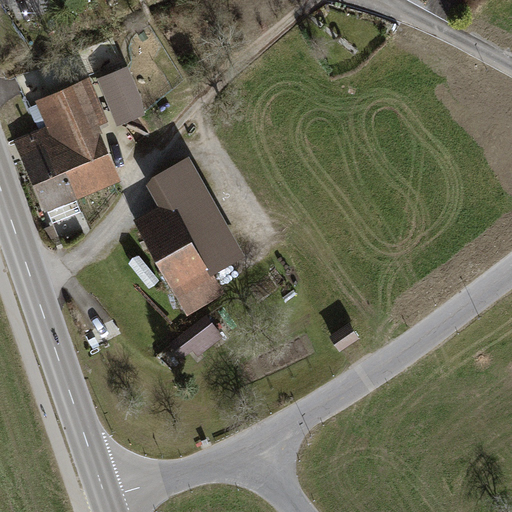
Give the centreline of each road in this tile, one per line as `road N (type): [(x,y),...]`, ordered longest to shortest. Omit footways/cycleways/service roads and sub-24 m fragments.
road 1 (track): [(36,291),(98,237),(205,97),(315,0)]
road 2 (secondary): [(0,187),(105,498)]
road 3 (residential): [(511,268),(381,367),(252,445)]
road 4 (residential): [(252,445),(105,498)]
road 5 (residential): [(511,69),(377,0)]
